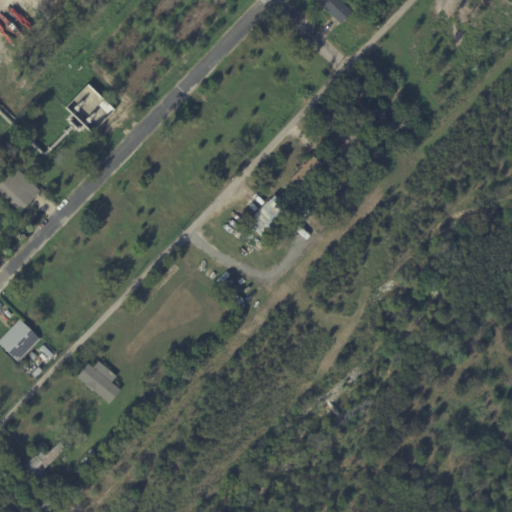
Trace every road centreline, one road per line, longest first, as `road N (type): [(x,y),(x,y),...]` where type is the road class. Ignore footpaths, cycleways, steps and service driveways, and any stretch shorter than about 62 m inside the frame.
road 1 (residential): [(413,0),(0,422)]
road 2 (residential): [(275,0),(0,279)]
